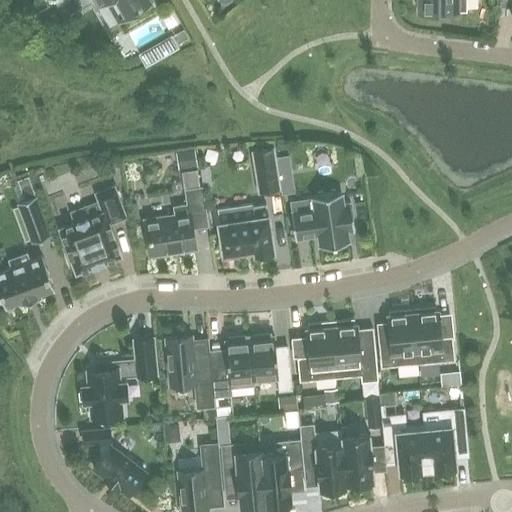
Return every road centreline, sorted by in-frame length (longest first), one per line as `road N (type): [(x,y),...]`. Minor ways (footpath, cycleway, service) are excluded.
road 1 (residential): [(81,510),(53,473),(35,411),(58,347),(86,317),(123,300),(263,299),(352,284),(414,269),(511,225)]
road 2 (residential): [(379,0),(381,28),(391,39),(511,56)]
